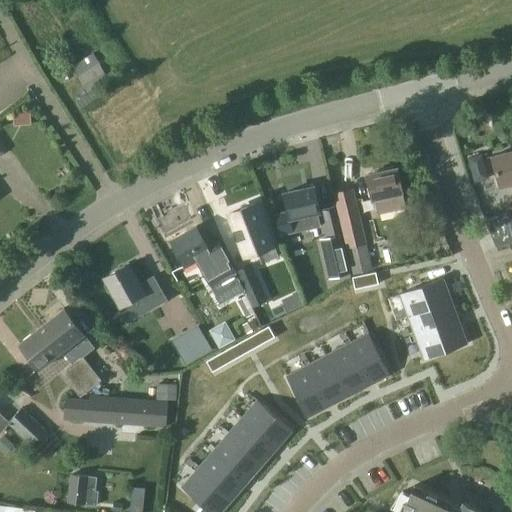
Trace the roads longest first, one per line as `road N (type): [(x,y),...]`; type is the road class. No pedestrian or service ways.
road 1 (residential): [(0,297),(109,209),(199,160),(305,120),(416,93)]
road 2 (residential): [(511,358),(416,93)]
road 3 (residential): [(301,511),(391,440),(511,384)]
